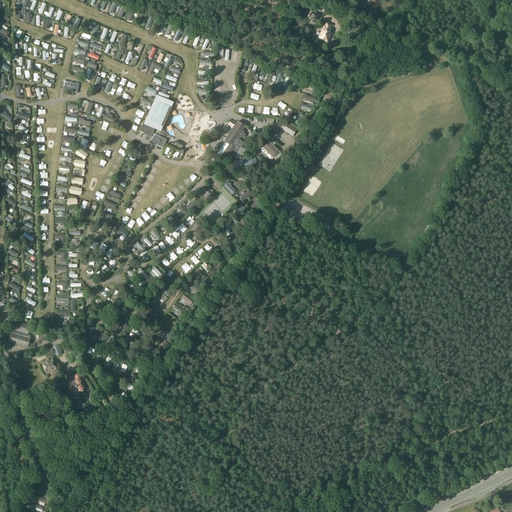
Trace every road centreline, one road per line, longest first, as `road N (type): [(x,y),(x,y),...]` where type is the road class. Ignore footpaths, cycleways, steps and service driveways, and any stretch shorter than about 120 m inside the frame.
road 1 (unclassified): [(60,511),(404,0)]
road 2 (track): [(217,443),(243,402),(403,275),(474,134),(462,67),(479,27),(477,0)]
road 3 (unknown): [(54,0),(177,52),(195,99),(223,114)]
road 4 (unknown): [(61,100),(49,195),(51,311)]
road 5 (unknown): [(196,180),(136,237),(127,256),(155,258),(186,236),(198,201)]
road 6 (track): [(142,394),(217,443),(276,511)]
road 7 (unknown): [(0,360),(59,340),(65,360),(124,419)]
road 8 (track): [(432,501),(412,458),(511,410)]
road 9 (track): [(511,81),(380,36)]
